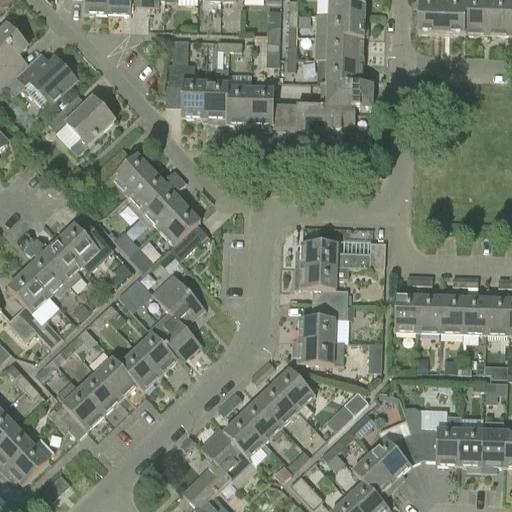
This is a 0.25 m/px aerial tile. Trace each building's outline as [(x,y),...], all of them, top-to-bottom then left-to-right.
[(70,0),(70,1),(86,2),(85,19),(108,20),(108,0),(70,0)] [(108,0),(108,20),(131,21),(131,11),(159,12),(159,0),(108,0)] [(242,0),(243,1),(266,2),(266,8),(281,9),(281,0),(242,0)] [(328,0),(328,20),(364,21),(364,0),(328,0)] [(418,37),(441,38),(443,3),(419,2),(418,37)] [(441,38),(464,39),(465,3),(443,3),(441,38)] [(464,39),(487,40),(488,4),(465,3),(464,39)] [(487,40),(510,41),(511,5),(488,4),(487,40)] [(289,6),(289,18),(297,19),(298,6),(289,6)] [(297,29),(297,19),(289,18),(288,31),(297,32),(297,29)] [(315,42),(327,42),(363,44),(364,21),(328,20),(316,19),(315,42)] [(0,96),(15,82),(28,69),(19,59),(27,51),(6,30),(0,35),(0,96)] [(362,67),(363,44),(327,42),(326,65),(362,67)] [(204,88),(194,87),(195,70),(187,69),(188,46),(174,45),(173,69),(169,69),(168,91),(182,92),(181,123),(203,123),(204,88)] [(279,61),(279,46),(267,45),(266,60),(279,61)] [(217,55),(229,56),(229,47),(217,46),(217,55)] [(242,47),(229,47),(229,56),(241,56),(242,47)] [(296,64),(296,51),(288,51),(287,63),(296,64)] [(46,114),(51,109),(76,85),(55,64),(51,68),(41,58),(28,69),(15,82),(46,114)] [(296,64),(287,63),(287,76),(295,77),(296,64)] [(361,89),(362,67),(326,65),(325,88),(361,89)] [(216,74),(215,88),(204,88),(203,123),(212,123),(212,128),(226,129),(227,93),(228,74),(216,74)] [(324,111),(297,110),(296,134),(340,135),(340,137),(353,138),(354,113),(370,114),(371,90),(361,89),(325,88),(324,111)] [(250,94),(227,93),(226,129),(249,129),(250,94)] [(274,95),(250,94),(249,129),(256,130),(256,135),(272,135),(273,109),(274,95)] [(67,128),(81,142),(70,152),(78,160),(114,126),(92,103),(86,109),(77,100),(48,128),(57,137),(67,128)] [(285,110),(273,109),(272,135),(284,136),(285,110)] [(297,110),(285,110),(284,136),(296,136),(296,134),(297,110)] [(111,184),(127,201),(153,176),(137,159),(132,164),(122,153),(96,177),(106,188),(111,184)] [(165,189),(153,176),(127,201),(132,206),(128,210),(138,222),(180,182),(174,175),(166,182),(169,185),(165,189)] [(153,229),(158,235),(184,210),(172,196),(175,194),(178,196),(186,188),(180,182),(138,222),(148,233),(153,229)] [(200,227),(184,210),(158,235),(173,251),(169,254),(179,266),(207,240),(197,230),(200,227)] [(75,230),(58,246),(82,272),(84,270),(90,276),(112,255),(84,225),(77,232),(75,230)] [(147,276),(156,267),(124,234),(115,243),(147,276)] [(77,276),(82,272),(58,246),(50,253),(42,245),(40,247),(37,243),(30,249),(70,291),(81,281),(77,276)] [(113,250),(140,279),(143,276),(116,247),(113,250)] [(370,247),(370,259),(337,258),(337,250),(301,248),(300,271),(348,273),(348,271),(369,272),(384,273),(385,248),(370,247)] [(38,265),(24,277),(49,303),(55,297),(59,302),(70,291),(30,249),(24,255),(31,263),(34,260),(38,265)] [(336,295),(336,283),(347,284),(348,273),(300,271),(300,294),(311,295),(311,309),(347,310),(347,295),(336,295)] [(32,319),(49,303),(24,277),(7,293),(32,319)] [(407,290),(419,290),(419,280),(406,279),(407,290)] [(152,301),(168,318),(184,333),(204,313),(173,280),(152,301)] [(432,280),(419,280),(419,290),(432,291),(432,280)] [(452,291),(464,292),(465,282),(452,281),(452,291)] [(478,282),(465,282),(464,292),(477,292),(478,282)] [(497,293),(510,293),(510,283),(498,283),(497,293)] [(394,336),(417,337),(418,302),(395,301),(394,336)] [(417,337),(440,338),(441,302),(418,302),(417,337)] [(440,338),(463,339),(464,303),(441,302),(440,338)] [(463,339),(486,339),(487,304),(464,303),(463,339)] [(486,339),(508,340),(509,305),(487,304),(486,339)] [(111,309),(102,318),(108,324),(117,316),(111,309)] [(299,323),(298,347),(334,348),(344,348),(348,348),(349,324),(346,324),(347,310),(311,309),(311,323),(299,323)] [(7,328),(24,346),(35,336),(28,328),(17,317),(7,328)] [(38,318),(28,328),(35,336),(51,354),(62,343),(38,318)] [(98,333),(108,324),(102,318),(92,326),(98,333)] [(148,336),(151,340),(176,366),(180,370),(200,350),(184,333),(168,318),(148,336)] [(85,334),(70,347),(76,354),(83,348),(89,354),(97,346),(85,334)] [(151,340),(135,355),(160,381),(176,366),(151,340)] [(59,370),(76,354),(70,347),(53,364),(59,370)] [(297,370),(333,371),(343,371),(344,348),(334,348),(298,347),(297,370)] [(381,378),(382,348),(369,348),(368,377),(381,378)] [(135,355),(119,370),(136,390),(143,397),(160,381),(135,355)] [(112,363),(96,378),(121,405),(136,390),(119,370),(112,363)] [(41,387),(59,370),(53,364),(35,380),(41,387)] [(268,366),(259,375),(266,382),(275,374),(268,366)] [(6,374),(24,393),(30,388),(12,369),(6,374)] [(486,369),(486,381),(509,381),(509,369),(486,369)] [(290,374),(274,390),(299,416),(315,400),(290,374)] [(256,391),(266,382),(259,375),(249,383),(256,391)] [(96,378),(80,393),(105,420),(121,405),(96,378)] [(484,396),(484,387),(472,387),(472,395),(484,396)] [(497,396),(497,388),(490,388),(484,387),(484,396),(497,396)] [(39,398),(30,388),(24,393),(33,403),(39,398)] [(282,431),(299,416),(274,390),(257,405),(282,431)] [(87,437),(105,420),(80,393),(62,410),(87,437)] [(235,397),(225,406),(233,414),(242,405),(235,397)] [(257,405),(241,421),(266,447),(282,431),(257,405)] [(223,422),(233,414),(225,406),(216,415),(223,422)] [(47,419),(56,428),(62,421),(53,412),(47,419)] [(420,433),(410,438),(422,465),(436,465),(436,470),(459,471),(460,435),(460,421),(446,420),(447,415),(421,414),(420,433)] [(0,449),(17,434),(0,416),(0,415),(0,449)] [(347,436),(354,443),(357,447),(376,428),(366,418),(347,436)] [(71,430),(62,421),(56,428),(64,437),(67,434),(71,430)] [(241,421),(224,437),(249,463),(266,447),(241,421)] [(200,453),(214,468),(231,486),(252,466),(249,463),(224,437),(221,433),(200,453)] [(33,450),(17,434),(0,449),(0,474),(3,478),(33,450)] [(483,435),(460,435),(459,471),(466,471),(466,476),(481,476),(483,435)] [(505,436),(483,435),(481,476),(497,477),(497,472),(504,472),(505,436)] [(347,436),(330,453),(336,459),(354,443),(347,436)] [(394,486),(410,471),(422,465),(410,438),(390,448),(387,444),(370,460),(394,486)] [(189,441),(179,450),(186,457),(195,448),(189,441)] [(17,485),(23,491),(48,467),(33,450),(3,478),(14,489),(17,485)] [(327,468),(336,459),(330,453),(321,461),(327,468)] [(389,491),(394,486),(370,460),(352,477),(363,488),(364,487),(380,506),(380,505),(392,494),(389,491)] [(202,511),(214,502),(231,486),(214,468),(182,499),(194,511),(202,511)] [(60,480),(42,498),(52,507),(60,500),(64,496),(69,491),(60,480)] [(289,489),(310,511),(315,511),(320,507),(323,505),(300,480),(289,489)] [(363,488),(347,503),(355,511),(387,511),(380,505),(380,506),(364,487),(363,488)] [(223,511),(214,502),(202,511),(223,511)] [(355,511),(347,503),(337,511),(355,511)]
